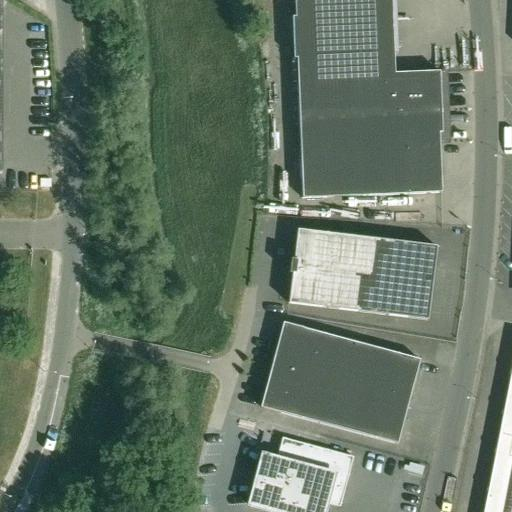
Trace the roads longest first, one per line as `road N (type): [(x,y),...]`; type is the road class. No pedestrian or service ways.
road 1 (unclassified): [(62,0),(74,173),(60,354),(31,467),(8,511)]
road 2 (unclassified): [(479,0),(479,271),(433,511)]
